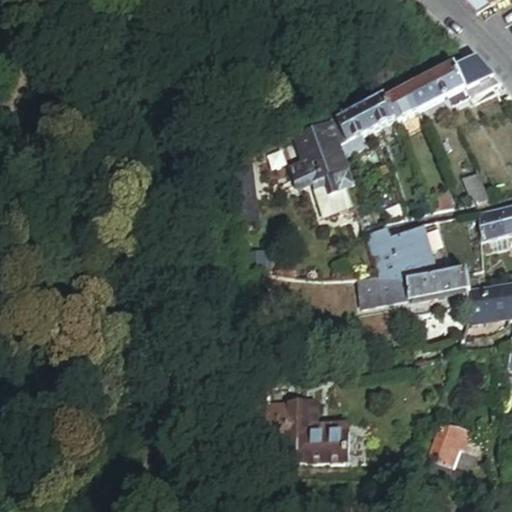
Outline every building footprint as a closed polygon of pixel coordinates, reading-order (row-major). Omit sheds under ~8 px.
[(492,6),(486,0),(462,0),(477,14),(492,6)] [(363,137),(479,85),(463,64),(332,125),(333,130),(339,128),(347,144),(363,137)] [(349,191),(354,190),(344,160),(333,130),(332,125),(298,137),(317,190),(329,186),(333,197),(349,191)] [(339,128),(333,130),(344,160),(368,149),(363,137),(347,144),(339,128)] [(251,152),(231,158),(239,216),(259,213),(251,152)] [(475,207),(489,204),(474,173),(474,172),(460,175),(475,207)] [(327,220),(356,210),(349,191),(333,197),(329,186),(317,190),(327,220)] [(433,215),(454,211),(450,202),(435,204),(435,201),(428,202),(433,215)] [(422,218),(433,215),(428,202),(421,203),(421,207),(418,208),(422,218)] [(378,227),(372,207),(357,212),(364,232),(378,227)] [(511,209),(475,217),(481,244),(488,242),(508,238),(511,237),(511,209)] [(425,229),(389,240),(399,275),(379,281),(395,283),(405,284),(414,283),(440,279),(432,253),(428,239),(425,229)] [(379,281),(399,275),(389,240),(387,232),(366,238),(379,281)] [(442,250),(437,236),(428,239),(432,253),(442,250)] [(508,238),(488,242),(491,252),(508,248),(510,245),(508,238)] [(410,303),(470,295),(469,288),(468,276),(440,279),(414,283),(405,284),(395,283),(395,299),(409,299),(410,303)] [(361,302),(381,301),(380,282),(361,283),(361,302)] [(507,324),(511,322),(511,290),(470,295),(469,327),(507,324)] [(469,310),(470,295),(410,303),(412,318),(469,310)] [(350,470),(349,426),(318,427),(318,404),(287,404),(287,405),(267,405),(271,479),(282,479),(287,471),(350,470)] [(422,480),(445,486),(458,447),(452,445),(457,430),(440,428),(422,480)]
